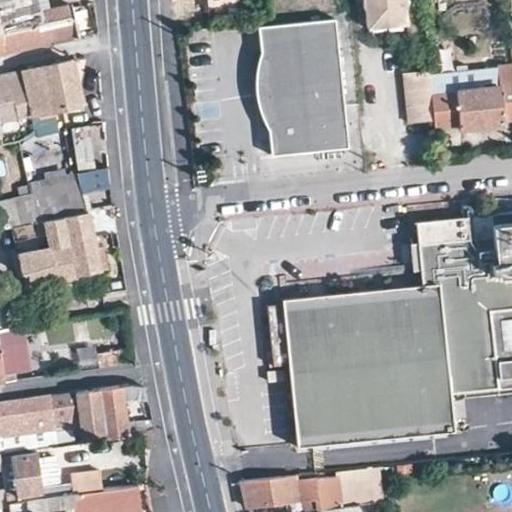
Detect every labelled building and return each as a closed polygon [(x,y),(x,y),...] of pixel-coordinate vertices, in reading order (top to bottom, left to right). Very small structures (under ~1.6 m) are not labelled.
[(0,0),(0,31),(2,31),(6,52),(45,43),(79,36),(72,2),(34,10),(32,0),(0,0)] [(406,0),(366,0),(369,27),(409,24),(406,0)] [(348,146),(335,17),(258,25),(261,51),(256,69),(255,86),(258,104),(263,118),(268,129),(271,154),(348,146)] [(79,101),(71,58),(59,61),(22,69),(31,111),(79,101)] [(435,119),(435,125),(459,122),(459,125),(504,121),(503,117),(511,117),(511,62),(497,65),(498,84),(432,90),(435,119)] [(0,117),(31,111),(22,69),(0,73),(0,117)] [(432,90),(431,70),(405,74),(409,121),(435,119),(432,90)] [(93,168),(87,124),(73,127),(80,171),(93,168)] [(93,168),(80,171),(83,194),(89,193),(111,188),(111,181),(109,165),(93,168)] [(80,171),(30,180),(33,192),(0,197),(0,219),(1,227),(8,225),(38,219),(86,210),(83,194),(80,171)] [(86,210),(38,219),(8,225),(9,235),(33,231),(33,235),(42,233),(45,246),(46,249),(70,246),(68,238),(90,234),(86,210)] [(482,232),(481,217),(416,224),(422,289),(279,303),(294,450),(456,434),(452,394),(497,389),(490,313),(511,310),(511,283),(488,285),(482,232)] [(511,228),(482,232),(488,285),(511,283),(511,310),(490,313),(497,389),(452,394),(456,434),(511,426),(511,228)] [(93,246),(90,234),(68,238),(70,246),(75,272),(103,267),(99,246),(93,246)] [(45,246),(19,252),(19,254),(21,254),(19,258),(15,264),(16,273),(22,272),(24,283),(26,283),(24,266),(33,264),(32,258),(47,254),(46,250),(46,249),(45,246)] [(75,272),(70,246),(46,249),(46,250),(47,254),(32,258),(33,264),(24,266),(26,283),(65,275),(75,272)] [(19,258),(21,254),(19,254),(12,255),(15,264),(19,258)] [(24,283),(22,272),(16,273),(19,284),(24,283)] [(51,284),(66,281),(65,275),(26,283),(24,283),(19,284),(20,290),(51,284)] [(0,324),(15,322),(12,303),(0,303),(0,324)] [(18,324),(0,326),(0,379),(15,378),(12,348),(0,350),(0,349),(0,338),(27,334),(25,323),(18,324)] [(96,367),(120,363),(118,348),(93,352),(96,367)] [(279,371),(264,372),(264,381),(281,380),(279,371)] [(58,394),(50,395),(56,447),(77,444),(76,432),(106,427),(108,439),(140,435),(154,433),(143,387),(133,385),(124,385),(58,394)] [(0,453),(56,447),(50,395),(12,400),(1,401),(0,403),(0,453)] [(152,449),(154,433),(140,435),(142,450),(152,449)] [(58,452),(35,454),(39,488),(62,486),(58,452)] [(15,503),(64,496),(62,486),(39,488),(35,454),(10,458),(15,503)] [(323,473),(241,478),(248,507),(303,501),(303,511),(317,511),(350,508),(372,506),(372,499),(370,482),(368,468),(332,472),(332,475),(323,477),(323,473)] [(70,495),(100,491),(97,471),(68,475),(70,495)] [(380,481),(370,482),(372,499),(381,498),(380,481)] [(137,485),(120,488),(100,491),(70,495),(64,496),(15,503),(7,504),(8,511),(125,511),(141,510),(138,486),(137,485)]
